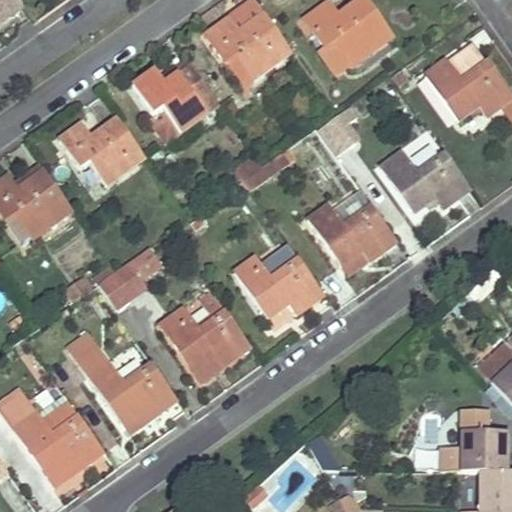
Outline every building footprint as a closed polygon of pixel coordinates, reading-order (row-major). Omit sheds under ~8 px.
[(0,0),(0,23),(23,7),(17,0),(0,0)] [(391,39),(364,0),(344,14),(337,19),(335,15),(329,6),(306,21),(326,51),(337,44),(353,66),(391,39)] [(263,15),(254,2),(227,20),(238,34),(263,15)] [(344,14),(342,10),(335,15),(337,19),(344,14)] [(291,54),(263,15),(238,34),(227,20),(205,36),(226,67),(237,58),(253,81),(291,54)] [(486,64),(468,39),(443,57),(445,61),(423,76),(457,123),(479,107),(486,118),(502,107),(511,99),(511,96),(490,64),(486,64)] [(253,81),(237,58),(226,67),(242,89),(253,81)] [(219,107),(187,62),(162,80),(156,73),(132,89),(154,118),(148,121),(165,145),(197,122),(217,108),(219,107)] [(408,82),(401,73),(393,79),(399,88),(408,82)] [(511,121),(511,100),(511,99),(502,107),(511,121)] [(203,131),(222,117),(217,108),(197,122),(203,131)] [(146,159),(118,120),(92,139),(82,124),(59,141),(80,171),(91,164),(107,186),(146,159)] [(339,130),(333,120),(320,130),(326,139),(339,130)] [(296,159),(291,151),(279,159),(284,167),(296,159)] [(169,165),(160,153),(152,158),(161,171),(169,165)] [(470,191),(444,156),(418,175),(402,153),(381,169),(414,216),(435,201),(441,212),(470,191)] [(263,169),(243,183),(251,195),(286,170),(284,167),(279,159),(278,158),(263,169)] [(73,211),(45,173),(19,191),(10,177),(0,183),(0,212),(24,247),(73,211)] [(372,209),(364,198),(337,216),(345,227),(372,209)] [(397,244),(372,209),(345,227),(337,216),(329,205),(306,221),(341,268),(362,252),(368,262),(369,263),(397,244)] [(150,250),(130,265),(117,273),(116,275),(101,285),(99,286),(116,310),(147,288),(141,280),(161,266),(150,250)] [(296,262),(288,251),(264,268),(271,280),(296,262)] [(368,262),(362,252),(341,268),(347,277),(368,262)] [(296,315),(323,296),(298,261),(296,262),(271,280),(264,268),(256,257),(234,273),(268,321),(289,305),(296,315)] [(116,275),(111,268),(96,278),(101,285),(116,275)] [(504,278),(495,269),(464,297),(473,307),(504,278)] [(63,297),(71,307),(89,294),(82,284),(63,297)] [(251,349),(212,294),(198,305),(206,318),(211,324),(199,333),(194,326),(183,310),(162,325),(195,373),(215,358),(223,369),(251,349)] [(199,333),(211,324),(206,318),(194,326),(199,333)] [(116,371),(90,334),(68,350),(121,425),(143,410),(150,419),(151,420),(178,401),(152,365),(149,368),(125,384),(116,371)] [(149,368),(139,354),(116,371),(125,384),(149,368)] [(215,358),(195,373),(202,383),(223,369),(215,358)] [(511,364),(491,384),(511,406),(511,364)] [(42,423),(21,392),(0,407),(0,409),(48,479),(51,477),(70,463),(76,473),(76,475),(105,454),(79,418),(52,437),(42,423)] [(79,418),(69,404),(42,423),(52,437),(79,418)] [(150,419),(143,410),(121,425),(128,434),(150,419)] [(506,477),(508,436),(490,436),(491,413),(463,412),(460,412),(459,428),(448,428),(447,450),(440,449),(439,476),(442,476),(480,477),(506,477)] [(309,444),(327,479),(341,472),(323,437),(309,444)] [(0,480),(9,474),(0,461),(0,480)] [(76,473),(70,463),(51,477),(58,486),(76,473)] [(511,511),(511,477),(506,477),(480,477),(478,511),(511,511)] [(265,498),(259,492),(246,505),(252,511),(265,498)]
